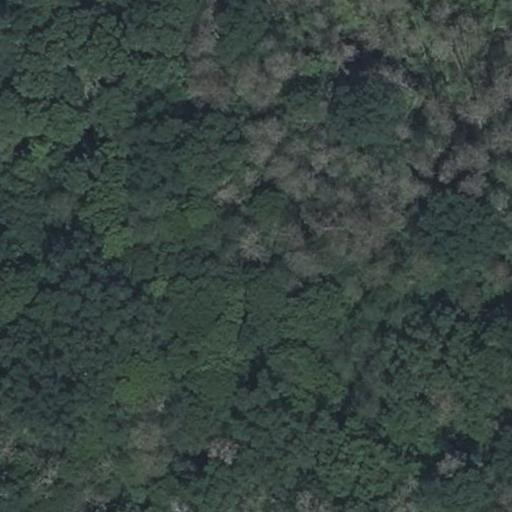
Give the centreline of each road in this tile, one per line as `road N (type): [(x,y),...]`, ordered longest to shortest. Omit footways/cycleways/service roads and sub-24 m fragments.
road 1 (track): [(383,511),(511,135)]
road 2 (track): [(0,416),(106,511)]
